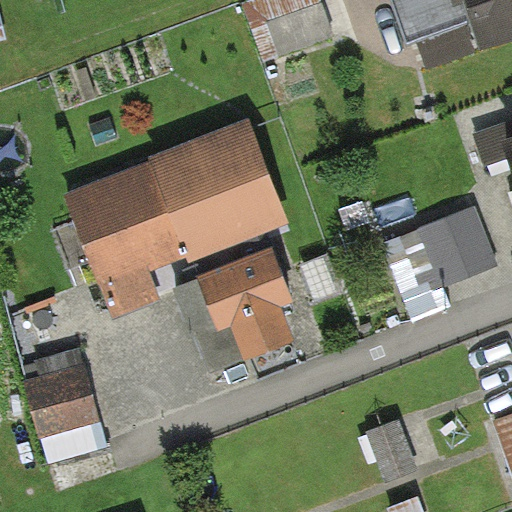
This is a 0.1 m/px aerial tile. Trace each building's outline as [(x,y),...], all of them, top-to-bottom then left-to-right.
[(253,0),(265,54),(358,35),(350,0),(253,0)] [(511,37),(511,0),(396,0),(411,44),(475,23),(483,47),(511,37)] [(511,131),(500,136),(511,172),(511,131)] [(249,133),(72,206),(107,292),(285,219),(249,133)] [(502,266),(481,214),(394,249),(414,300),(502,266)] [(221,335),(235,329),(247,358),(294,338),(283,310),(299,303),(277,250),(199,282),(221,335)] [(27,365),(51,460),(114,445),(90,349),(27,365)]
